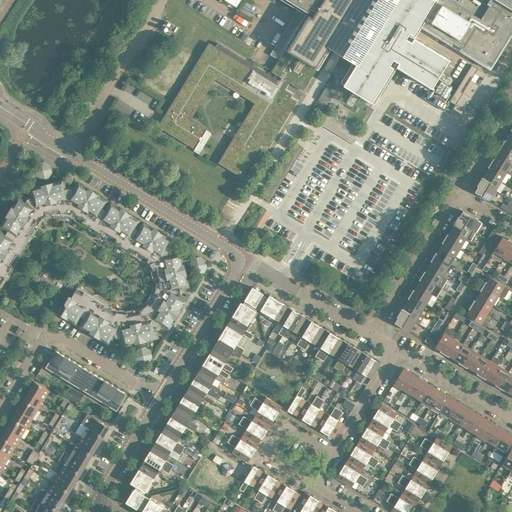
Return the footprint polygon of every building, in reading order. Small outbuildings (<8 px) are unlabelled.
[(206,127),(191,118),(217,76),(256,100),(218,163),(242,177),(262,143),(269,147),(297,101),(288,95),(290,92),(285,89),(289,82),(303,91),(317,69),(318,69),(331,48),(335,50),(328,61),(335,66),(342,55),(353,61),(340,83),(360,95),(374,104),(396,68),(430,89),(450,57),(416,36),(423,25),(491,66),(511,31),(511,0),(282,0),(305,14),(284,48),(285,49),(271,71),(281,78),(280,81),(249,62),(217,43),(215,46),(209,43),(165,115),(168,117),(161,128),(193,148),(206,127)] [(462,114),(486,74),(477,68),(453,109),(462,114)] [(331,86),(328,84),(318,99),(321,101),(329,100),(330,98),(332,96),(333,93),(331,86)] [(353,144),(360,132),(325,111),(317,122),(353,144)] [(505,140),(504,140),(502,144),(511,150),(511,137),(508,135),(505,140)] [(499,148),(500,149),(497,154),(511,162),(511,150),(502,144),(499,148)] [(494,159),(493,158),(491,162),(506,172),(511,162),(497,154),(494,159)] [(52,172),(50,165),(44,162),(38,163),(34,169),(36,176),(42,179),(48,178),(52,172)] [(488,167),(489,167),(486,172),(501,181),(506,172),(491,162),(488,167)] [(483,177),(482,176),(479,181),(495,191),(501,181),(486,172),(483,177)] [(68,189),(66,189),(63,181),(48,184),(47,183),(45,184),(45,185),(29,189),(31,197),(29,198),(27,200),(26,201),(26,202),(28,205),(31,206),(31,207),(28,211),(37,216),(41,223),(41,222),(44,223),(46,221),(46,219),(53,217),(55,217),(55,216),(62,215),(63,217),(66,217),(68,216),(69,208),(74,200),(70,197),(71,197),(70,197),(72,194),(72,191),(72,190),(71,189),(68,189)] [(474,191),(489,200),(495,191),(479,181),(477,185),(478,186),(474,191)] [(93,192),(94,192),(91,190),(91,191),(77,183),(72,190),(72,191),(72,194),(70,197),(71,197),(70,197),(74,200),(69,208),(68,216),(82,224),(88,219),(93,212),(97,214),(97,213),(98,214),(99,211),(102,209),(107,201),(93,192)] [(26,202),(26,201),(20,198),(18,197),(10,211),(9,210),(8,212),(8,213),(0,226),(8,232),(11,232),(14,234),(14,233),(15,234),(17,230),(25,234),(33,236),(37,230),(38,229),(38,228),(41,223),(37,216),(28,211),(31,207),(31,206),(28,205),(26,202)] [(124,210),(123,211),(107,201),(102,209),(99,211),(98,214),(97,213),(97,214),(93,212),(88,219),(82,224),(107,239),(106,240),(108,241),(108,240),(121,248),(122,250),(124,252),(126,251),(133,256),(134,247),(139,240),(139,239),(135,237),(136,237),(135,236),(137,234),(137,230),(142,222),(126,212),(126,211),(124,210)] [(482,223),(462,211),(459,216),(458,215),(456,220),(476,232),(482,223)] [(453,224),(454,225),(451,230),(466,239),(470,242),(476,232),(456,220),(453,224)] [(156,230),(156,231),(142,222),(137,230),(137,234),(135,236),(136,237),(135,237),(139,239),(139,240),(134,247),(133,256),(139,259),(140,260),(141,260),(146,264),(153,259),(158,251),(162,253),(163,253),(164,251),(167,249),(167,248),(172,241),(158,232),(159,231),(156,230)] [(0,285),(2,287),(6,281),(8,280),(10,277),(9,275),(17,262),(17,263),(18,261),(26,248),(28,248),(30,245),(29,243),(32,238),(33,236),(25,234),(17,230),(15,234),(14,233),(14,234),(11,232),(8,232),(0,226),(0,285)] [(448,234),(447,234),(444,238),(460,248),(466,239),(451,230),(448,234)] [(511,241),(508,239),(508,240),(502,237),(491,256),(500,261),(503,257),(511,242),(511,241)] [(442,243),(443,243),(440,248),(455,257),(460,248),(444,238),(442,243)] [(511,242),(503,257),(511,262),(511,242)] [(169,249),(167,248),(167,249),(164,251),(163,253),(162,253),(158,251),(153,259),(146,264),(147,264),(146,266),(148,269),(150,269),(152,276),(152,277),(185,269),(185,267),(184,268),(180,252),(172,254),(171,252),(169,249)] [(437,253),(436,252),(433,257),(449,266),(455,257),(440,248),(437,253)] [(203,273),(207,267),(205,260),(200,257),(193,258),(190,264),(191,271),(197,274),(203,273)] [(430,261),(431,262),(428,267),(443,276),(449,266),(433,257),(430,261)] [(425,271),(424,271),(422,275),(442,288),(448,278),(443,276),(428,267),(425,271)] [(95,335),(96,335),(109,344),(114,336),(115,337),(119,338),(121,337),(123,346),(138,342),(139,343),(141,342),(141,341),(157,338),(155,329),(157,328),(159,327),(160,325),(168,329),(176,316),(177,316),(179,314),(178,313),(186,300),(179,295),(180,293),(180,290),(180,288),(188,286),(185,270),(186,270),(185,269),(152,277),(152,278),(152,277),(154,284),(152,286),(152,289),(153,291),(149,297),(149,296),(148,298),(149,298),(145,304),(143,304),(140,306),(140,308),(133,309),(131,310),(124,312),(123,310),(120,309),(118,311),(112,307),(112,306),(94,335),(95,336),(95,335)] [(419,280),(420,280),(417,285),(432,294),(437,297),(442,288),(422,275),(419,280)] [(509,289),(490,277),(486,282),(485,281),(483,286),(498,295),(504,298),(509,289)] [(78,286),(77,289),(71,285),(66,294),(69,296),(64,303),(65,306),(66,306),(61,314),(60,315),(62,316),(63,315),(93,334),(92,335),(94,335),(112,306),(111,306),(98,298),(97,296),(95,294),(92,295),(80,287),(78,286)] [(414,290),(413,289),(410,294),(426,303),(432,294),(417,285),(414,290)] [(480,290),(481,291),(478,296),(493,305),(498,295),(483,286),(480,290)] [(241,302),(229,320),(244,329),(257,308),(279,321),(288,306),(269,295),(268,298),(262,294),(263,293),(252,287),(244,300),(245,300),(243,303),(241,302)] [(408,298),(409,299),(406,303),(421,313),(426,303),(410,294),(408,298)] [(475,300),(474,300),(471,304),(487,314),(493,305),(478,296),(475,300)] [(403,308),(402,308),(399,312),(415,322),(420,325),(425,315),(421,313),(406,303),(403,308)] [(469,308),(470,309),(466,314),(481,323),(487,314),(471,304),(469,308)] [(279,321),(278,321),(284,325),(278,333),(283,336),(285,332),(297,312),(288,306),(279,321)] [(297,333),(306,318),(297,312),(285,332),(294,338),(297,333)] [(396,316),(397,317),(394,322),(409,331),(415,322),(399,312),(396,316)] [(456,312),(454,316),(462,321),(464,316),(456,312)] [(302,336),(297,345),(301,347),(316,323),(306,318),(297,333),(302,336)] [(242,334),(251,339),(253,335),(244,329),(229,320),(224,330),(239,339),(242,334)] [(305,350),(310,341),(315,344),(325,329),(316,323),(301,347),(305,350)] [(475,323),(473,327),(477,330),(480,332),(482,327),(479,326),(475,323)] [(19,327),(15,333),(22,336),(25,331),(19,327)] [(440,350),(439,351),(444,354),(454,338),(456,334),(447,328),(435,347),(440,350)] [(321,347),(315,356),(320,358),(334,334),(325,329),(315,344),(321,347)] [(244,349),(236,344),(239,339),(224,330),(218,339),(242,353),(244,349)] [(324,361),(329,352),(334,355),(343,340),(334,334),(320,358),(324,361)] [(277,342),(270,338),(267,342),(274,346),(277,342)] [(448,357),(449,356),(454,359),(463,344),(454,338),(444,354),(448,357)] [(231,352),(239,358),(242,353),(218,339),(212,348),(228,357),(231,352)] [(339,359),(334,367),(338,370),(352,346),(343,340),(334,355),(339,359)] [(459,362),(458,363),(462,365),(472,349),(463,344),(454,359),(459,362)] [(276,346),(273,352),(278,355),(281,349),(276,346)] [(342,372),(347,364),(352,367),(362,351),(352,346),(338,370),(342,372)] [(136,361),(142,364),(148,363),(152,357),(150,351),(144,348),(138,349),(134,354),(136,361)] [(207,358),(230,372),(233,368),(224,363),(228,357),(212,348),(207,358)] [(467,368),(467,367),(472,370),(481,355),(472,349),(462,365),(467,368)] [(116,411),(127,394),(56,350),(45,367),(116,411)] [(357,370),(352,378),(356,381),(371,357),(362,351),(352,367),(357,370)] [(256,354),(252,359),(253,360),(257,363),(261,357),(257,354),(256,354)] [(477,373),(476,374),(481,376),(490,361),(481,355),(472,370),(477,373)] [(485,379),(486,378),(491,381),(500,366),(503,361),(494,355),(490,361),(481,376),(485,379)] [(360,383),(366,375),(371,378),(380,363),(371,357),(356,381),(360,383)] [(293,364),(299,367),(302,362),(296,359),(293,364)] [(229,374),(205,360),(200,369),(215,378),(218,373),(227,378),(229,374)] [(248,362),(245,368),(253,373),(256,367),(248,362)] [(495,384),(495,385),(499,388),(509,372),(500,366),(491,381),(495,384)] [(403,368),(394,383),(404,389),(413,374),(403,368)] [(220,389),(212,384),(215,378),(200,369),(194,378),(218,393),(220,389)] [(504,390),(504,389),(509,392),(511,387),(511,373),(509,372),(499,388),(504,390)] [(35,378),(42,383),(45,378),(38,373),(35,378)] [(243,373),(240,377),(247,381),(249,377),(243,373)] [(413,395),(422,380),(413,374),(404,389),(413,395)] [(207,392),(215,397),(218,393),(194,378),(188,387),(204,397),(207,392)] [(422,401),(431,385),(422,380),(413,395),(422,401)] [(340,386),(332,381),(329,386),(337,391),(338,391),(340,386)] [(49,391),(34,382),(29,391),(44,400),(49,391)] [(431,385),(422,401),(431,406),(441,391),(431,385)] [(340,386),(338,391),(343,394),(346,389),(341,386),(340,386)] [(209,407),(200,402),(204,397),(188,387),(183,397),(206,411),(209,407)] [(301,397),(306,389),(302,387),(289,407),(287,410),(297,416),(306,401),(301,397)] [(87,402),(65,388),(61,394),(84,407),(87,402)] [(44,400),(29,391),(23,400),(38,410),(44,400)] [(440,412),(450,397),(441,391),(431,406),(440,412)] [(230,394),(227,399),(234,403),(237,398),(230,394)] [(317,396),(312,404),(306,401),(297,416),(306,422),(320,398),(317,396)] [(195,410),(204,415),(206,411),(183,397),(177,406),(192,415),(195,410)] [(263,403),(255,398),(252,401),(276,416),(281,406),(266,397),(263,403)] [(450,397),(440,412),(450,418),(459,402),(450,397)] [(319,409),(324,401),(320,398),(306,422),(315,427),(325,412),(319,409)] [(355,404),(346,399),(342,405),(351,411),(355,404)] [(17,410),(32,419),(38,410),(23,400),(17,410)] [(250,405),(258,410),(255,416),(270,425),(276,416),(252,401),(250,405)] [(459,423),(469,408),(459,402),(450,418),(459,423)] [(397,413),(381,404),(376,413),(399,427),(401,423),(393,419),(397,413)] [(198,426),(189,421),(192,415),(177,406),(171,415),(195,430),(198,426)] [(335,407),(330,415),(325,412),(315,427),(325,433),(339,409),(335,407)] [(468,429),(478,414),(469,408),(459,423),(468,429)] [(338,420),(343,412),(339,409),(325,433),(334,439),(343,423),(338,420)] [(32,419),(17,410),(12,419),(27,428),(32,419)] [(389,426),(397,431),(399,427),(376,413),(370,422),(385,432),(389,426)] [(82,423),(87,427),(103,436),(109,427),(87,414),(82,423)] [(478,435),(487,419),(478,414),(468,429),(478,435)] [(107,415),(104,420),(111,425),(114,420),(107,415)] [(251,421),(243,416),(241,420),(264,434),(270,425),(255,416),(251,421)] [(194,432),(170,418),(164,427),(179,436),(183,431),(191,436),(194,432)] [(6,428),(21,437),(27,428),(12,419),(6,428)] [(487,419),(478,435),(487,440),(497,425),(487,419)] [(239,424),(247,428),(243,434),(259,443),(264,434),(241,420),(239,424)] [(410,421),(404,430),(407,432),(410,433),(412,430),(415,424),(410,421)] [(390,442),(382,437),(385,432),(370,422),(364,431),(388,446),(390,442)] [(496,446),(506,431),(497,425),(487,440),(496,446)] [(103,436),(87,427),(81,436),(97,446),(103,436)] [(185,446),(176,441),(179,436),(164,427),(159,436),(182,451),(185,446)] [(21,437),(6,428),(0,438),(15,447),(21,437)] [(377,445),(385,449),(388,446),(364,431),(359,441),(374,450),(377,445)] [(506,452),(511,442),(511,434),(506,431),(496,446),(506,452)] [(240,439),(232,434),(230,438),(253,453),(259,443),(243,434),(240,439)] [(97,446),(81,436),(76,445),(92,455),(97,446)] [(171,449),(180,455),(182,451),(159,436),(153,445),(168,455),(171,449)] [(0,437),(0,449),(10,456),(15,447),(0,438),(0,437)] [(433,443),(425,438),(423,442),(446,456),(452,446),(436,437),(433,443)] [(228,442),(232,444),(236,447),(232,453),(247,462),(253,453),(230,438),(228,442)] [(379,460),(371,455),(374,450),(359,441),(353,450),(376,464),(379,460)] [(65,451),(70,454),(86,464),(92,455),(76,445),(70,442),(65,451)] [(420,445),(428,450),(425,456),(440,465),(446,456),(423,442),(420,445)] [(174,465),(165,460),(168,455),(153,445),(147,455),(171,469),(174,465)] [(185,446),(182,451),(186,453),(192,457),(195,452),(185,446)] [(511,448),(502,464),(511,470),(511,468),(511,448)] [(10,456),(0,449),(0,462),(4,465),(10,456)] [(366,463),(374,468),(376,464),(353,450),(348,459),(363,468),(366,463)] [(86,464),(70,454),(64,464),(80,474),(86,464)] [(160,468),(169,473),(171,469),(147,455),(142,464),(156,473),(157,473),(160,468)] [(223,459),(216,455),(213,460),(220,464),(223,459)] [(422,461),(414,456),(411,460),(435,474),(440,465),(425,456),(422,461)] [(368,479),(360,474),(363,468),(348,459),(342,468),(365,483),(368,479)] [(409,464),(417,469),(414,474),(429,483),(435,474),(411,460),(409,464)] [(80,474),(64,464),(58,473),(74,483),(80,474)] [(156,473),(142,464),(130,483),(136,486),(134,489),(126,502),(136,508),(137,507),(142,511),(141,511),(166,511),(168,510),(143,494),(156,473)] [(232,466),(226,464),(222,468),(223,474),(229,476),(233,472),(232,466)] [(243,491),(248,483),(254,487),(263,471),(253,466),(239,489),(243,491)] [(355,481),(363,486),(365,483),(342,468),(336,478),(351,487),(355,481)] [(259,490),(254,498),(258,500),(272,477),(263,471),(254,487),(259,490)] [(74,483),(58,473),(53,482),(69,492),(74,483)] [(410,480),(402,475),(400,479),(423,493),(429,483),(414,474),(410,480)] [(262,503),(267,495),(272,498),(282,483),(272,477),(258,500),(262,503)] [(398,482),(406,487),(402,493),(418,502),(423,493),(400,479),(398,482)] [(69,492),(53,482),(47,491),(63,501),(69,492)] [(278,501),(273,509),(276,511),(291,488),(282,483),(272,498),(278,501)] [(36,497),(42,501),(58,510),(63,501),(47,491),(42,488),(36,497)] [(183,488),(179,493),(184,497),(187,491),(183,488)] [(291,509),(300,494),(291,488),(276,511),(277,511),(281,511),(285,506),(291,509)] [(305,492),(296,507),(301,511),(300,511),(305,511),(315,498),(305,492)] [(399,498),(391,493),(389,497),(412,511),(418,502),(402,493),(399,498)] [(199,500),(198,501),(203,504),(206,498),(202,496),(199,500)] [(391,511),(392,511),(411,511),(412,511),(389,497),(386,501),(394,506),(391,511)] [(318,511),(324,503),(315,498),(305,511),(318,511)] [(36,510),(38,511),(56,511),(58,510),(42,501),(36,510)] [(331,511),(333,509),(324,503),(318,511),(331,511)]
